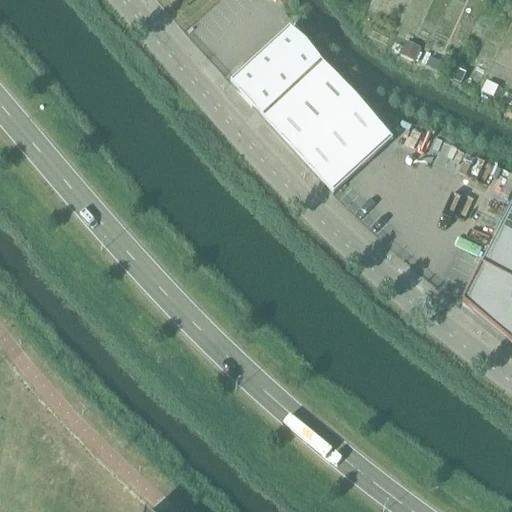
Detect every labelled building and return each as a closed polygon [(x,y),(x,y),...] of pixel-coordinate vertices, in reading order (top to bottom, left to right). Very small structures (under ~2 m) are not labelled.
[(237,78),(230,85),(249,106),(262,120),(320,66),(288,31),(274,45),(266,51),(244,71),(237,78)] [(419,50),(405,43),(399,56),(412,63),(419,50)] [(439,64),(428,59),(425,67),(435,72),(439,64)] [(320,66),(262,120),(288,148),(332,196),(354,176),(369,163),(383,149),(391,143),(320,66)] [(465,75),(456,71),(451,81),(460,85),(465,75)] [(497,88),(486,83),(480,94),(492,100),(497,88)] [(461,306),(494,334),(511,349),(511,206),(488,254),(461,306)]
